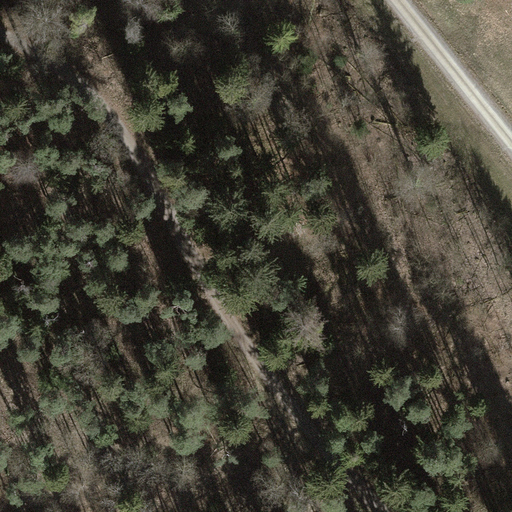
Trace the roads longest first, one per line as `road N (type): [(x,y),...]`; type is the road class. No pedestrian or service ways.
road 1 (track): [(376,511),(274,388),(149,189),(52,76),(0,40)]
road 2 (track): [(511,140),(399,0)]
